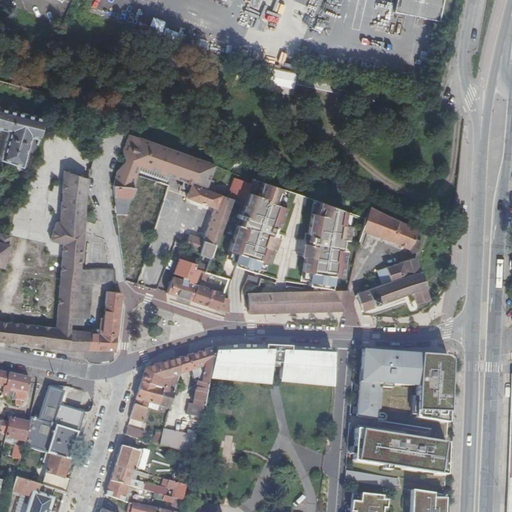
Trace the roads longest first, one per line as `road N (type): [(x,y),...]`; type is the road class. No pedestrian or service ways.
road 1 (secondary): [(485,511),(508,139)]
road 2 (secondary): [(481,129),(469,329)]
road 3 (secondary): [(469,329),(463,511)]
road 4 (residential): [(333,511),(348,334)]
road 5 (unknown): [(271,341),(278,433),(243,510)]
road 6 (residential): [(107,141),(104,208),(130,295)]
road 7 (residential): [(122,366),(81,511)]
road 8 (unclassified): [(472,0),(460,61),(481,129)]
road 9 (residential): [(0,355),(91,372),(122,366)]
road 10 (residential): [(238,328),(122,366)]
road 11 (residential): [(469,329),(348,334)]
